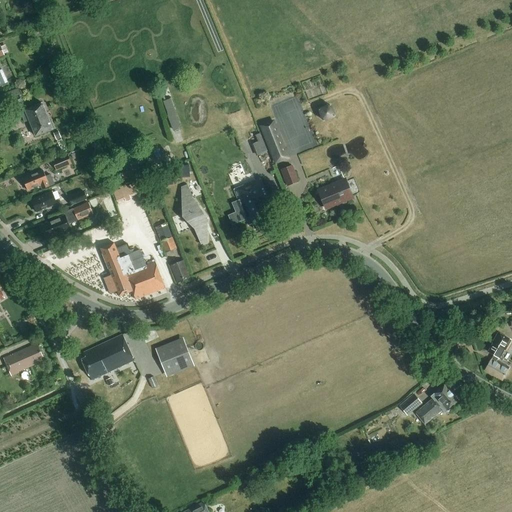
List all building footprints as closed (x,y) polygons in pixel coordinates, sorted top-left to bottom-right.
[(62,58),(54,61),(57,67),(64,64),(62,58)] [(0,87),(9,84),(3,69),(0,70),(0,87)] [(19,88),(0,95),(0,102),(5,114),(24,106),(21,99),(24,98),(19,88)] [(175,97),(167,100),(176,129),(184,127),(175,97)] [(38,135),(54,128),(44,103),(23,111),(27,122),(32,120),(38,135)] [(335,103),(323,109),(329,120),(341,115),(335,103)] [(259,125),(275,164),(290,158),(275,120),(259,125)] [(268,151),(261,133),(256,135),(258,143),(253,145),(257,155),(268,151)] [(68,154),(53,160),(58,171),(72,164),(68,154)] [(281,169),(288,186),(299,182),(293,165),(281,169)] [(190,166),(180,166),(180,178),(190,178),(190,166)] [(51,174),(48,175),(46,170),(26,178),(30,189),(42,184),(44,189),(56,184),(51,174)] [(327,208),(353,198),(346,180),(320,191),(327,208)] [(264,182),(238,193),(251,224),(255,223),(257,229),(275,222),(273,216),(277,214),(264,182)] [(138,194),(133,184),(113,192),(118,202),(125,199),(126,202),(132,199),(131,197),(138,194)] [(197,230),(202,244),(209,242),(209,219),(195,199),(190,184),(184,187),(184,216),(197,230)] [(85,191),(69,197),(72,205),(88,198),(85,191)] [(52,192),(32,201),(37,212),(57,204),(52,192)] [(89,202),(74,209),(79,221),(94,214),(89,202)] [(65,216),(42,225),(48,240),(71,230),(65,216)] [(161,242),(166,253),(177,249),(173,237),(161,242)] [(118,291),(120,297),(134,291),(137,297),(140,299),(166,289),(156,262),(148,265),(144,258),(141,251),(132,254),(128,243),(118,247),(116,243),(103,248),(113,275),(106,278),(111,291),(112,293),(118,291)] [(184,261),(172,266),(178,283),(190,278),(184,261)] [(494,358),(495,358),(488,370),(504,380),(511,368),(499,360),(500,358),(501,358),(506,350),(507,350),(511,340),(511,339),(500,333),(494,343),(495,344),(490,352),(496,355),(494,358)] [(93,380),(135,360),(123,334),(85,352),(87,357),(83,359),(93,380)] [(189,337),(160,346),(169,375),(198,367),(189,337)] [(40,357),(43,356),(39,347),(37,348),(35,343),(23,349),(23,351),(20,352),(19,351),(4,358),(12,376),(19,372),(19,371),(42,360),(40,357)] [(155,376),(148,379),(152,389),(159,386),(155,376)] [(444,411),(458,400),(444,384),(431,395),(433,397),(415,412),(425,423),(442,408),(444,411)] [(423,403),(414,394),(400,406),(408,416),(423,403)] [(209,511),(204,502),(183,511),(209,511)]
